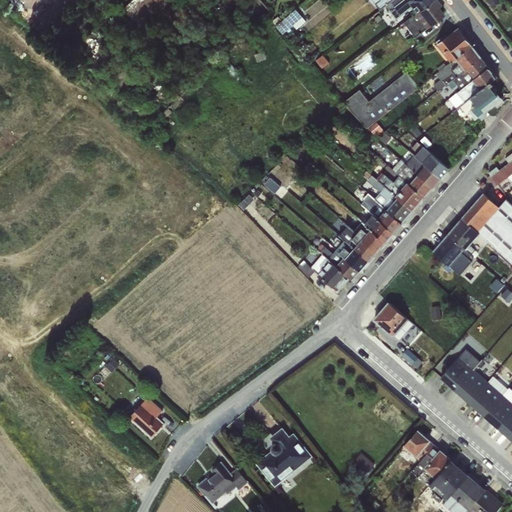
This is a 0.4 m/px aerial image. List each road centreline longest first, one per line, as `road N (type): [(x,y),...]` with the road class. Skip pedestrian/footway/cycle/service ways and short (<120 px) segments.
road 1 (residential): [(336,322),(190,435),(142,511)]
road 2 (residential): [(511,120),(336,322)]
road 3 (residential): [(336,322),(511,475)]
